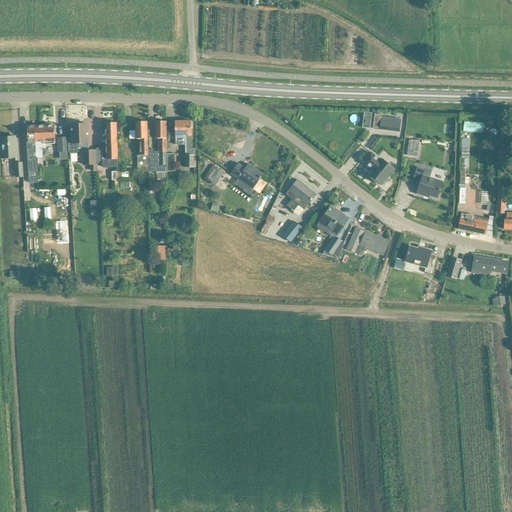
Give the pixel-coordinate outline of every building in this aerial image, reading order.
[(374,114),(373,129),(381,130),(381,127),(399,129),(401,120),(382,117),(382,114),(374,114)] [(148,172),(148,152),(147,152),(147,132),(147,122),(136,122),(136,131),(130,131),(130,140),(140,139),(140,156),(137,156),(137,172),(148,172)] [(159,152),(148,152),(148,172),(156,172),(166,172),(167,172),(166,155),(166,152),(166,132),(166,122),(156,122),(156,132),(156,139),(159,139),(160,144),(159,144),(159,152)] [(191,136),(191,131),(191,122),(175,122),(175,136),(176,136),(176,145),(185,145),(185,169),(195,169),(195,149),(191,149),(191,142),(191,136)] [(118,160),(117,133),(116,123),(105,123),(106,133),(107,148),(102,149),(102,161),(118,160)] [(84,126),(84,124),(71,125),(72,144),(69,144),(69,153),(71,154),(77,154),(79,152),(78,149),(82,148),(83,166),(91,166),(92,173),(97,172),(96,151),(89,151),(88,124),(87,124),(87,126),(84,126)] [(39,133),(38,126),(27,127),(28,142),(29,163),(29,175),(29,177),(38,177),(38,158),(36,158),(35,142),(37,142),(36,133),(39,133)] [(37,142),(35,142),(36,148),(35,148),(36,158),(41,158),(40,142),(45,142),(45,144),(55,143),(54,126),(47,126),(47,127),(45,127),(45,126),(39,126),(39,133),(36,133),(37,142)] [(438,140),(439,126),(428,126),(428,140),(438,140)] [(491,144),(496,135),(490,131),(485,140),(491,144)] [(17,158),(16,147),(16,137),(0,138),(2,159),(17,158)] [(58,153),(68,152),(67,138),(57,138),(58,153)] [(462,148),(469,148),(470,139),(462,139),(462,148)] [(420,141),(409,140),(407,155),(417,157),(420,141)] [(381,161),(378,159),(371,153),(363,162),(373,170),(369,176),(381,186),(382,185),(384,186),(388,180),(387,179),(396,168),(384,158),(381,161)] [(166,155),(167,172),(175,172),(175,155),(166,155)] [(24,178),(23,175),(22,163),(15,164),(16,178),(24,178)] [(238,164),(232,172),(231,174),(252,189),(262,175),(248,164),(244,170),(242,169),(243,168),(238,164)] [(12,181),(12,166),(2,166),(2,181),(12,181)] [(214,167),(204,179),(215,187),(224,175),(214,167)] [(424,194),(429,196),(437,198),(442,183),(430,178),(432,172),(417,168),(416,172),(412,182),(420,184),(417,194),(424,196),(424,194)] [(289,191),(286,195),(292,199),(287,206),(294,212),(299,205),(305,209),(308,206),(310,203),(316,195),(298,180),(291,188),(289,191)] [(217,213),(220,206),(213,204),(211,211),(217,213)] [(331,207),(325,215),(317,227),(333,237),(322,254),(331,257),(332,255),(337,259),(340,253),(345,243),(336,237),(342,228),(347,220),(337,213),(338,212),(331,207)] [(460,220),(458,229),(485,235),(487,226),(488,224),(494,225),(496,217),(489,215),(488,219),(475,216),(461,213),(460,218),(460,220)] [(270,215),(261,232),(266,235),(275,218),(270,215)] [(295,222),(283,236),(291,243),(302,229),(295,222)] [(356,228),(352,237),(346,250),(362,257),(366,248),(383,256),(389,242),(356,228)] [(155,247),(155,262),(166,261),(166,247),(155,247)] [(409,247),(407,254),(408,255),(406,262),(426,268),(425,272),(432,274),(437,257),(430,255),(431,251),(424,249),(424,251),(409,247)] [(452,257),(446,277),(456,280),(461,260),(452,257)] [(507,274),(509,263),(474,257),(472,270),(490,273),(491,271),(507,274)] [(396,258),(394,267),(400,269),(403,260),(396,258)] [(107,277),(117,277),(117,267),(107,268),(107,277)]
